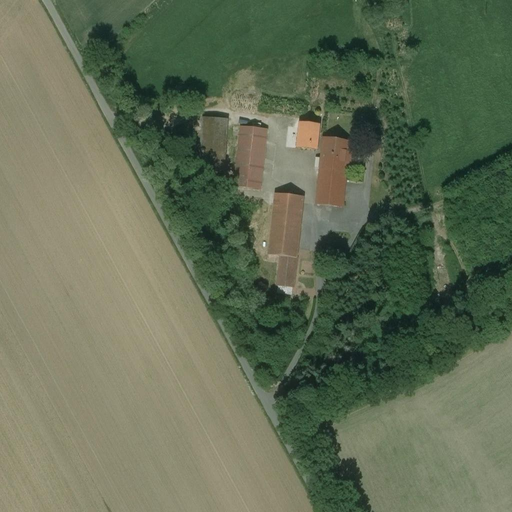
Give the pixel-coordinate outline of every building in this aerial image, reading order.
[(419,72),(405,74),(412,113),(425,111),(419,72)] [(304,112),(309,113),(310,104),(249,99),(239,98),(237,114),(304,120),(304,112)] [(303,124),(319,126),(320,114),(309,113),(304,112),(304,120),(303,124)] [(227,120),(202,118),(198,168),(224,171),(227,120)] [(321,151),(322,139),(317,139),(319,126),(303,124),(299,124),(298,127),(296,149),(312,151),(321,151)] [(296,149),(298,127),(287,126),(285,148),(296,149)] [(267,130),(241,127),(235,187),(260,190),(267,130)] [(318,179),(345,181),(346,164),(350,165),(352,151),(348,151),(349,142),(322,139),(321,151),(319,168),(318,179)] [(319,168),(321,151),(312,151),(311,168),(319,168)] [(345,181),(318,179),(316,204),(342,208),(343,204),(360,206),(361,183),(345,181)] [(303,199),(273,196),(268,242),(298,245),(303,199)] [(296,259),(280,257),(277,286),(293,288),(296,259)] [(377,327),(363,335),(371,350),(386,342),(377,327)]
